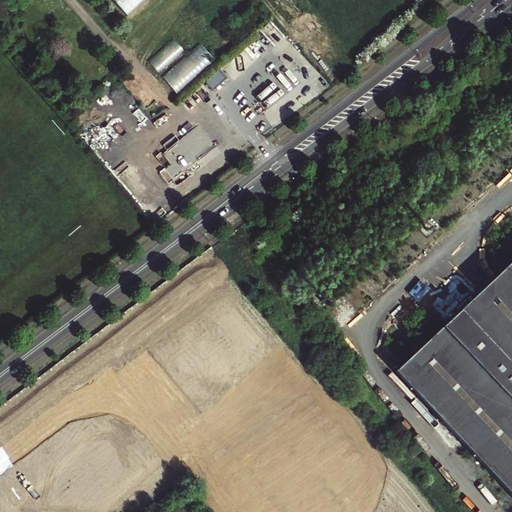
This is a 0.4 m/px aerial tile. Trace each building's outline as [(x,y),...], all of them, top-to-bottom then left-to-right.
[(112,0),(126,15),(142,0),(112,0)] [(174,40),(147,60),(159,74),(186,53),(174,40)] [(199,44),(160,76),(177,95),(216,62),(199,44)] [(209,82),(216,88),(228,76),(220,69),(209,82)] [(158,156),(167,167),(161,172),(169,181),(214,148),(197,127),(158,156)] [(511,259),(396,368),(511,493),(511,259)]
